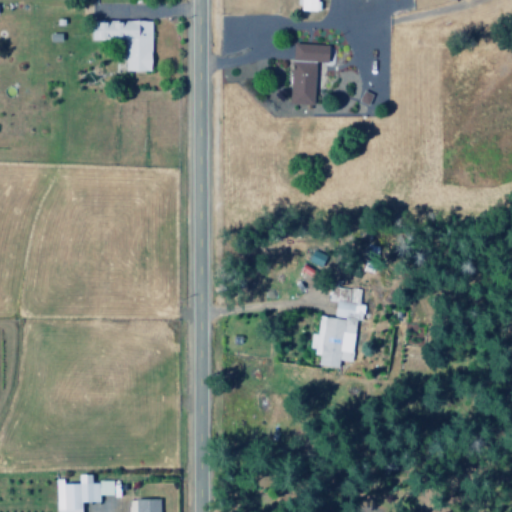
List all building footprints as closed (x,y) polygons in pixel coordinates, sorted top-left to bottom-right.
[(313,11),(313,0),(296,0),(296,10),(313,11)] [(120,71),(146,71),(147,21),(84,20),(84,39),(121,39),(120,71)] [(285,104),(309,105),(311,62),(322,62),(323,45),(287,43),(285,104)] [(348,361),(353,320),(358,320),(360,304),(356,303),(358,289),(326,286),(325,301),(332,302),(330,318),(315,316),(313,334),(309,334),(307,354),(315,355),(314,366),(336,368),(337,360),(348,361)] [(52,511),(76,511),(76,503),(95,502),(94,495),(108,495),(108,481),(86,482),(85,475),(73,475),(73,482),(52,482),(52,511)] [(156,511),(157,499),(130,499),(130,511),(156,511)]
